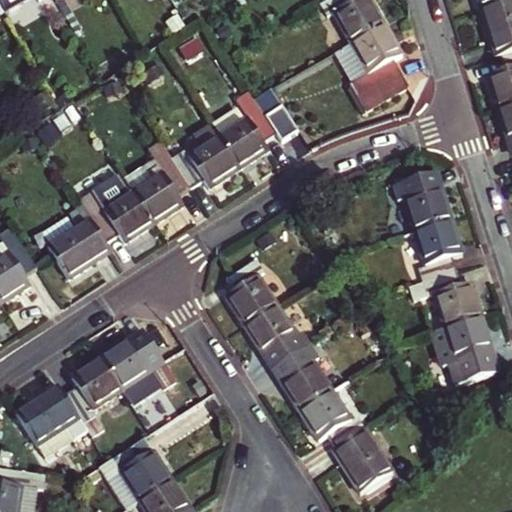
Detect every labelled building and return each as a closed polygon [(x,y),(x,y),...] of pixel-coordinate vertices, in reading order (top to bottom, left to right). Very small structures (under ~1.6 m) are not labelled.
[(45,0),(0,0),(0,5),(7,17),(8,20),(25,9),(24,7),(35,0),(38,0),(40,3),(45,0)] [(351,46),(385,25),(370,0),(360,0),(359,1),(358,0),(328,0),(320,5),(328,19),(333,15),(351,46)] [(474,0),(478,10),(510,0),(474,0)] [(511,0),(510,0),(478,10),(488,44),(492,43),(497,58),(511,53),(511,0)] [(368,114),(411,88),(395,61),(402,56),(385,25),(351,46),(369,76),(356,85),(352,87),(368,114)] [(492,43),(488,44),(493,59),(497,58),(492,43)] [(356,85),(369,76),(351,46),(338,54),(356,85)] [(497,109),(511,104),(511,53),(497,58),(500,70),(486,74),(497,109)] [(511,146),(511,104),(497,109),(507,142),(510,141),(511,146)] [(262,145),(275,137),(265,119),(257,107),(242,116),(247,123),(218,141),(238,172),(267,153),(262,145)] [(280,144),(297,133),(282,108),(265,119),(275,137),(280,144)] [(185,141),(193,154),(222,135),(214,122),(185,141)] [(208,191),(238,172),(218,141),(188,161),(183,154),(171,162),(190,192),(203,184),(208,191)] [(177,200),(190,192),(171,162),(165,151),(150,161),(154,166),(126,184),(154,226),(182,208),(177,200)] [(410,233),(448,222),(437,187),(426,190),(421,174),(389,184),(394,201),(400,199),(410,233)] [(123,246),(154,226),(126,184),(122,178),(79,204),(91,223),(106,246),(118,238),(123,246)] [(46,230),(51,242),(78,230),(72,218),(46,230)] [(448,257),(458,254),(448,222),(410,233),(420,266),(415,267),(420,283),(453,273),(448,257)] [(47,251),(67,282),(111,253),(106,246),(91,223),(47,251)] [(24,278),(36,270),(13,233),(0,241),(0,303),(0,304),(29,286),(24,278)] [(245,330),(276,309),(256,278),(263,273),(256,263),(226,284),(232,294),(225,299),(245,330)] [(440,329),(478,319),(468,285),(458,287),(453,273),(420,283),(406,287),(411,302),(431,297),(440,329)] [(302,334),(294,339),(276,309),(245,330),(263,359),(272,354),(279,366),(310,347),(302,334)] [(450,385),(494,372),(478,319),(440,329),(429,333),(438,365),(443,364),(450,385)] [(159,392),(174,382),(142,334),(99,362),(120,392),(129,406),(142,397),(143,395),(155,386),(156,387),(159,392)] [(298,412),(329,392),(310,362),(317,357),(310,347),(279,366),(286,377),(278,382),(298,412)] [(91,411),(120,392),(99,362),(71,380),(76,388),(64,396),(79,420),(91,438),(104,430),(91,411)] [(155,386),(143,395),(142,397),(156,387),(155,386)] [(72,441),(65,430),(79,420),(64,396),(59,389),(16,417),(44,459),(72,441)] [(355,417),(348,421),(329,392),(298,412),(317,441),(325,436),(334,450),(364,432),(355,417)] [(360,495),(392,475),(364,432),(334,450),(332,452),(360,495)] [(147,499),(178,479),(150,438),(114,463),(121,474),(128,470),(147,499)] [(0,511),(21,511),(24,490),(41,493),(44,493),(46,479),(0,471),(0,511)] [(191,511),(197,508),(178,479),(147,499),(154,511),(191,511)] [(21,511),(38,511),(41,493),(24,490),(21,511)]
